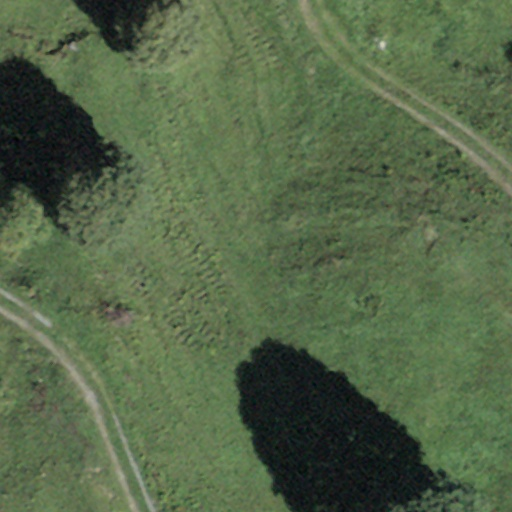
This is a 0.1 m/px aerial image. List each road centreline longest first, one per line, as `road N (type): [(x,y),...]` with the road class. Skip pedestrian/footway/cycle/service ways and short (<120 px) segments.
road 1 (track): [(511,186),(494,163),(332,37),(331,0)]
road 2 (track): [(147,511),(78,359),(0,306)]
